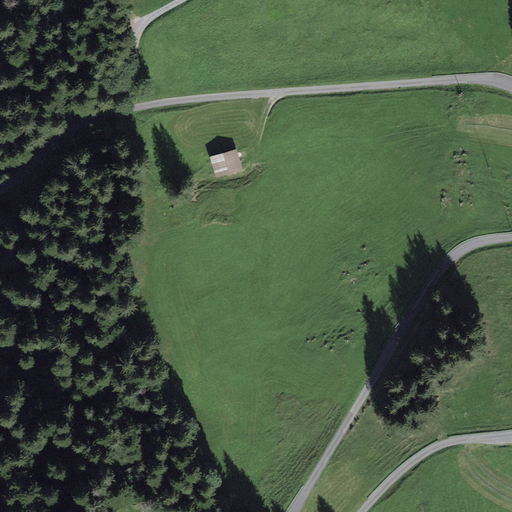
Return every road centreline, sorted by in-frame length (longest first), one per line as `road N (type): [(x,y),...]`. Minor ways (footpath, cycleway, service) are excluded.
road 1 (unclassified): [(0,191),(72,131),(146,105),(474,79),(511,86)]
road 2 (unclassified): [(511,236),(471,244),(450,260),(292,511)]
road 3 (unclassified): [(363,511),(433,448),(511,435)]
road 4 (track): [(83,106),(126,77),(145,22),(180,0)]
